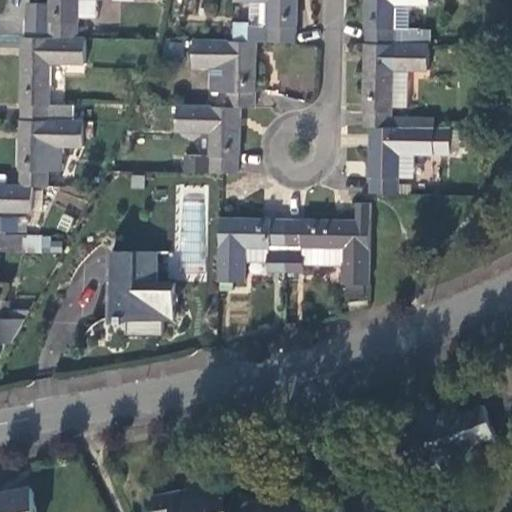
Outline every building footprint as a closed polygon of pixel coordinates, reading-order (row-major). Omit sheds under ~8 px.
[(49,0),(49,34),(75,35),(75,0),(49,0)] [(248,22),(248,39),(254,39),(294,39),(294,0),(267,0),(267,22),(248,22)] [(428,2),(427,0),(365,0),(365,41),(419,42),(426,42),(427,42),(428,25),(419,25),(408,24),(408,2),(428,2)] [(83,61),(84,35),(75,35),(49,34),(23,33),(21,82),(21,116),(71,117),(72,103),(47,102),(48,61),(83,61)] [(225,64),(224,103),(238,103),(252,103),(254,39),(248,39),(191,38),(191,63),(225,64)] [(427,67),(427,42),(426,42),(419,42),(365,41),(363,125),(371,125),(391,125),(416,126),(416,112),(391,111),(391,101),(407,102),(407,67),(427,67)] [(209,128),(208,169),(221,169),(237,170),(238,103),(224,103),(175,102),(175,128),(209,128)] [(432,112),(416,112),(416,126),(432,126),(432,112)] [(81,144),(81,117),(71,117),(21,116),(20,155),(19,182),(29,182),(61,183),(61,170),(46,170),(46,143),(81,144)] [(448,151),(449,126),(432,126),(416,126),(391,125),(371,125),(369,189),(398,190),(398,174),(414,174),(414,151),(448,151)] [(0,207),(29,208),(29,182),(19,182),(0,181),(0,207)] [(355,202),(355,218),(369,217),(369,202),(355,202)] [(181,203),(177,275),(201,276),(205,204),(181,203)] [(244,245),(285,245),(285,217),(220,216),(219,279),(244,279),(244,260),(244,245)] [(346,281),(368,281),(369,217),(355,218),(285,217),(285,245),(284,261),(284,269),(302,269),(302,262),(302,246),(342,246),(342,263),(342,280),(346,281)] [(11,232),(0,232),(0,247),(11,247),(11,232)] [(244,260),(284,261),(285,245),(244,245),(244,260)] [(302,262),(342,263),(342,246),(302,246),(302,262)] [(108,316),(172,317),(173,281),(156,281),(157,249),(109,249),(108,316)] [(368,281),(346,281),(346,293),(368,293),(368,281)] [(31,296),(0,295),(0,312),(22,313),(31,296)] [(0,337),(9,337),(22,313),(0,312),(0,337)] [(494,431),(482,399),(462,406),(447,400),(443,410),(422,401),(401,447),(429,460),(459,449),(467,453),(474,438),(494,431)] [(224,489),(221,472),(189,479),(191,491),(183,492),(182,487),(155,493),(159,511),(231,511),(226,489),(224,489)] [(41,511),(40,491),(0,494),(0,511),(41,511)]
